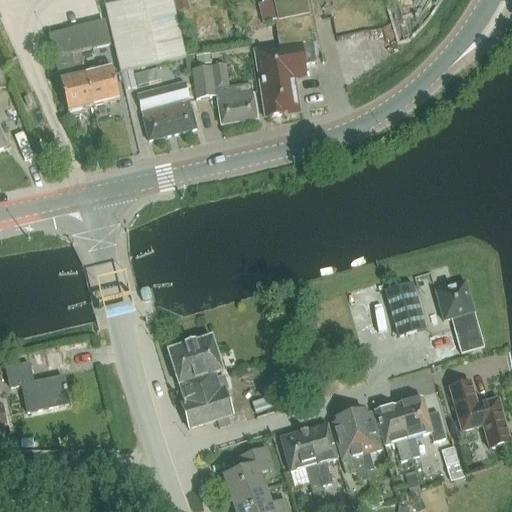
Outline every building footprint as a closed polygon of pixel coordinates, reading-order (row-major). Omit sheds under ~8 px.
[(172,0),(139,0),(104,8),(119,76),(186,61),(172,0)] [(253,52),(264,121),(302,116),(297,83),(308,81),(305,67),(318,65),(313,36),(319,35),(313,0),(276,0),(280,23),(277,24),(281,47),(253,52)] [(81,28),(87,53),(99,50),(93,25),(81,28)] [(54,61),(75,56),(69,31),(48,37),(54,61)] [(211,65),(210,56),(197,58),(198,66),(211,65)] [(213,70),(193,73),(196,102),(217,99),(217,100),(221,129),(257,122),(253,94),(252,94),(251,86),(230,89),(228,68),(213,70)] [(1,70),(0,70),(0,93),(9,90),(1,70)] [(111,70),(86,76),(95,110),(119,104),(111,70)] [(67,116),(95,110),(86,76),(59,83),(67,116)] [(149,144),(196,132),(185,85),(137,96),(149,144)] [(459,349),(461,348),(463,357),(484,351),(474,315),(475,315),(466,283),(434,292),(443,324),(451,322),(459,349)] [(413,285),(384,293),(398,339),(426,331),(413,285)] [(140,295),(142,303),(144,305),(150,303),(151,301),(149,293),(147,291),(141,292),(140,295)] [(299,310),(295,296),(281,300),(285,314),(299,310)] [(305,334),(317,334),(317,322),(305,322),(305,334)] [(232,418),(224,390),(221,391),(216,376),(224,374),(213,339),(168,353),(184,403),(180,404),(189,431),(217,423),(228,419),(232,418)] [(61,352),(45,355),(47,365),(63,363),(61,352)] [(29,367),(5,372),(10,391),(21,389),(27,416),(69,407),(63,379),(33,385),(29,367)] [(498,401),(477,407),(470,385),(449,391),(461,435),(483,429),(489,451),(510,445),(498,401)] [(278,410),(274,398),(252,405),(256,417),(278,410)] [(427,418),(422,401),(399,407),(414,461),(421,459),(415,439),(432,435),(434,445),(446,441),(438,414),(427,418)] [(3,405),(0,406),(0,430),(9,428),(3,405)] [(414,461),(399,407),(375,414),(385,448),(396,444),(402,464),(414,461)] [(374,472),(369,456),(382,452),(372,415),(366,416),(366,413),(351,418),(366,474),(374,472)] [(368,481),(366,474),(351,418),(336,422),(336,425),(331,426),(342,464),(352,461),(359,484),(368,481)] [(231,428),(228,419),(217,423),(219,431),(231,428)] [(327,427),(304,434),(320,490),(330,487),(324,465),(337,461),(327,427)] [(321,493),(320,490),(304,434),(281,441),(290,474),(304,471),(311,496),(321,493)] [(454,449),(441,453),(451,484),(464,480),(454,449)] [(232,503),(266,491),(260,476),(274,471),(267,451),(243,459),(247,470),(223,479),(232,503)] [(416,477),(405,481),(408,491),(419,488),(416,477)] [(232,503),(234,511),(289,511),(285,501),(271,506),(266,491),(232,503)] [(384,505),(381,499),(374,501),(376,507),(384,505)] [(420,499),(412,503),(416,511),(422,511),(426,511),(420,499)]
